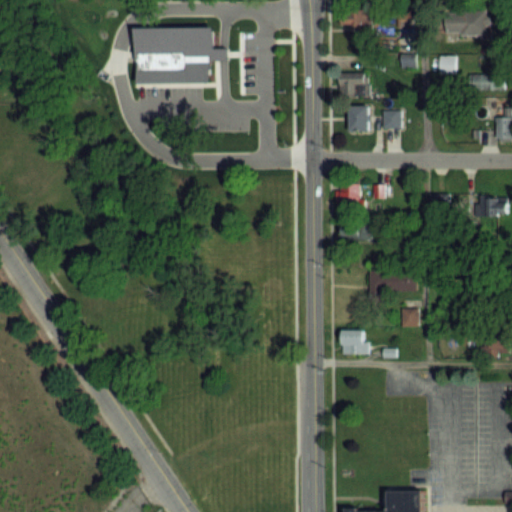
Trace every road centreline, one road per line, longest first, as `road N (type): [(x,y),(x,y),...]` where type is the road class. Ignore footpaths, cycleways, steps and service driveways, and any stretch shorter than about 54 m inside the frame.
road 1 (tertiary): [(310,511),(309,0)]
road 2 (tertiary): [(180,511),(0,243)]
road 3 (residential): [(511,158),(310,158)]
